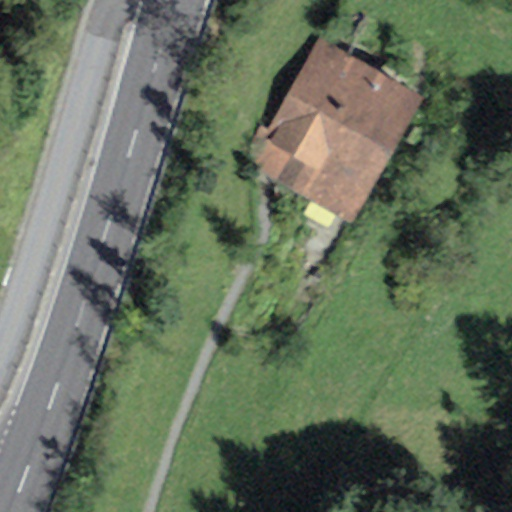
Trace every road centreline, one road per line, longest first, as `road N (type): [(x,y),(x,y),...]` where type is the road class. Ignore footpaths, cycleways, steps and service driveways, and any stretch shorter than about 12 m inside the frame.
road 1 (secondary): [(178,0),(79,334),(10,511)]
road 2 (unclassified): [(115,0),(0,358)]
